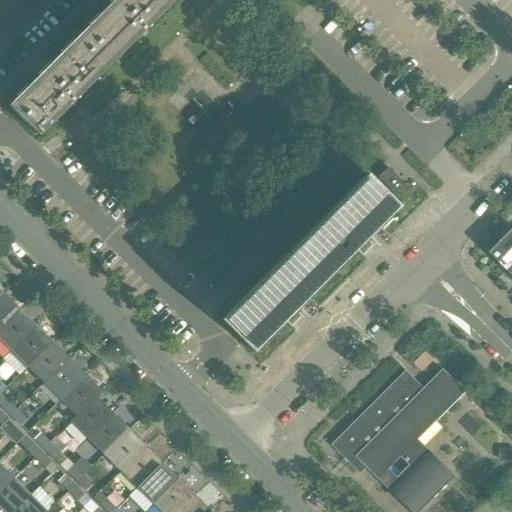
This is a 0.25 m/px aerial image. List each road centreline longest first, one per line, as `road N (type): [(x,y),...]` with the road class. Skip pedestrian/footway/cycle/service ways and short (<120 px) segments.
road 1 (residential): [(0,131),(10,132),(215,340),(216,354),(182,390)]
road 2 (residential): [(235,442),(420,262)]
road 3 (residential): [(182,390),(0,208)]
road 4 (residential): [(425,145),(311,35)]
road 5 (residential): [(511,356),(420,262)]
road 6 (residential): [(511,58),(425,145)]
